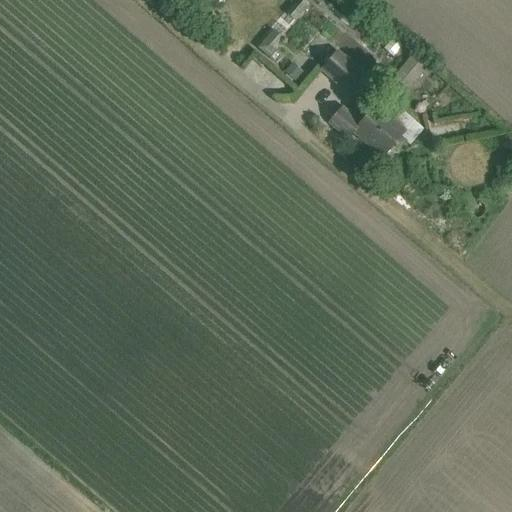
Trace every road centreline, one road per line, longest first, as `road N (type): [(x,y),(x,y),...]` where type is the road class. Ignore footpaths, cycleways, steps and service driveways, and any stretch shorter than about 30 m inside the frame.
road 1 (track): [(511,311),(305,135)]
road 2 (track): [(147,0),(305,135)]
